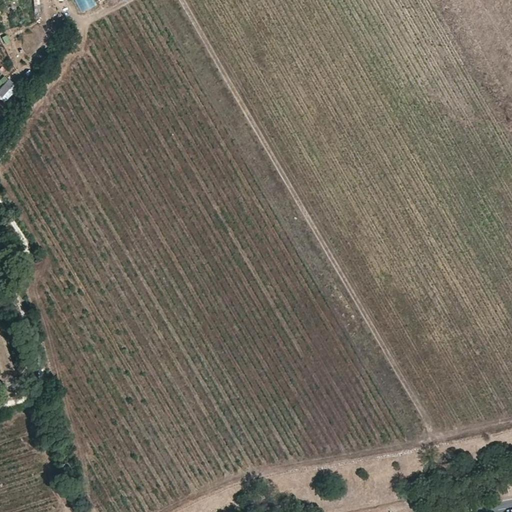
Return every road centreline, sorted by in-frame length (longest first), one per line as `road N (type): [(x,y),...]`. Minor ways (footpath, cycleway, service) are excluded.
road 1 (track): [(185,0),(428,423)]
road 2 (track): [(0,177),(38,246),(41,259),(22,282),(83,461)]
road 3 (track): [(0,120),(69,19),(84,19),(84,47),(0,166)]
